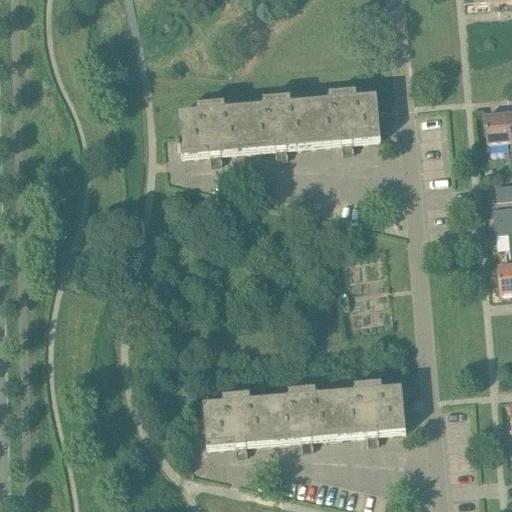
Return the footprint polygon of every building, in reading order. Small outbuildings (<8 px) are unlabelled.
[(498,6),(497,0),(473,0),(474,8),(498,6)] [(328,105),(309,106),(313,152),(340,150),(342,149),(342,154),(341,154),(342,158),(343,158),(343,155),(345,155),(352,154),(352,157),(353,157),(353,153),(352,153),(352,149),(380,146),(378,122),(378,119),(376,101),(356,103),(356,97),(328,99),(328,105)] [(263,110),(244,112),(248,157),(275,155),(276,155),(276,159),(276,160),(276,164),(277,164),(277,161),(283,160),(286,160),(286,163),(288,163),(287,159),(286,159),(286,157),(286,155),(286,154),(313,152),(309,106),(290,108),(289,102),(263,104),(263,110)] [(180,143),(177,144),(178,154),(181,154),(182,163),(209,161),(210,161),(211,165),(210,165),(210,170),(211,170),(211,166),(212,166),(221,166),(221,169),(222,169),(221,164),(220,160),(221,160),(248,157),(244,112),(225,114),(224,108),(197,110),(198,116),(178,118),(179,137),(180,141),(180,143)] [(510,146),(508,118),(484,120),(487,148),(510,146)] [(497,205),(511,204),(511,189),(495,191),(497,205)] [(511,298),(511,211),(493,213),(495,238),(508,237),(511,269),(497,271),(499,291),(500,299),(511,298)] [(499,291),(497,271),(488,271),(489,291),(499,291)] [(354,396),(335,398),(339,443),(366,441),(367,441),(367,444),(367,445),(366,445),(367,450),(368,450),(368,446),(372,446),(377,446),(377,449),(379,449),(378,444),(377,444),(377,440),(405,437),(404,416),(403,412),(402,393),(381,395),(381,388),(353,391),(354,396)] [(289,401),(269,403),(273,449),(300,447),(301,446),(302,451),(301,451),(301,455),(302,455),(302,452),(310,451),(312,451),(312,454),(313,454),(313,450),(312,450),(312,447),(312,446),(311,446),(312,446),(339,443),(335,398),(315,399),(315,394),(288,396),(289,401)] [(223,407),(203,409),(205,431),(205,433),(207,455),(235,452),(236,452),(236,456),(235,456),(236,461),(237,461),(236,458),(239,457),(246,457),(246,460),(247,460),(247,455),(246,455),(246,452),(246,451),(273,449),(269,403),(250,405),(249,400),(223,402),(223,407)]
